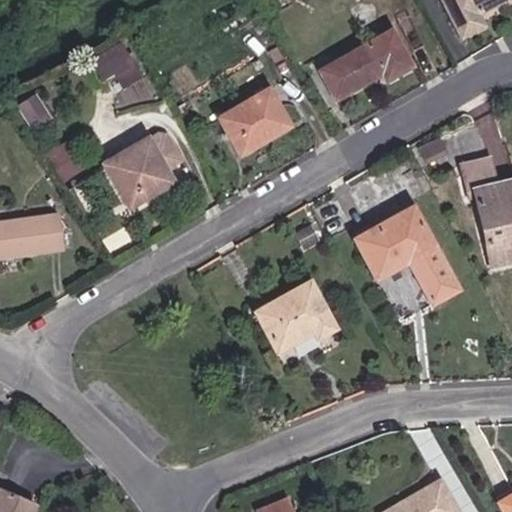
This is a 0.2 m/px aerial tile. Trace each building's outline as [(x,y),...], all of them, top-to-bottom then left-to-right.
[(441,0),(461,37),(482,26),(476,14),(502,0),(441,0)] [(410,67),(390,31),(319,72),(335,99),(381,73),(386,81),(410,67)] [(139,77),(118,44),(90,61),(101,79),(114,71),(124,87),(139,77)] [(288,127),(267,91),(219,119),(240,155),(288,127)] [(172,183),(164,170),(180,160),(166,137),(158,135),(148,142),(146,139),(103,165),(129,208),(172,183)] [(446,150),(439,137),(418,149),(424,161),(446,150)] [(511,181),(496,186),(489,157),(461,164),(469,197),(474,196),(491,268),(511,263),(511,181)] [(412,208),(354,240),(376,280),(408,262),(432,305),(457,291),(412,208)] [(0,258),(64,250),(59,215),(0,223),(0,258)] [(319,238),(311,225),(298,233),(306,246),(319,238)] [(124,249),(116,235),(102,244),(110,258),(124,249)] [(335,329),(309,283),(255,314),(276,352),(314,332),(317,339),(335,329)] [(268,410),(259,395),(245,403),(253,417),(268,410)] [(456,511),(439,482),(386,511),(456,511)] [(0,511),(31,511),(35,505),(0,489),(0,511)] [(511,511),(511,495),(498,504),(503,511),(511,511)] [(294,511),(289,498),(258,511),(294,511)]
